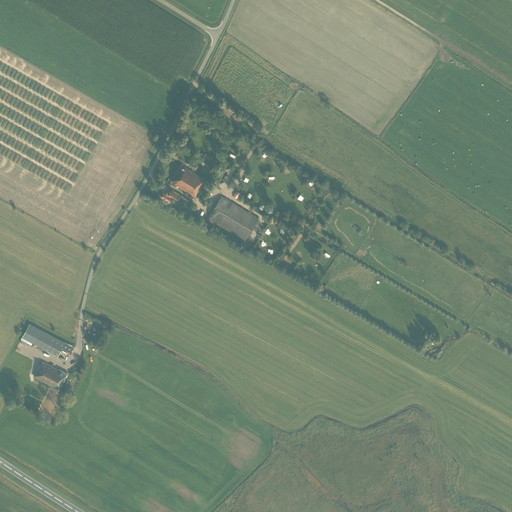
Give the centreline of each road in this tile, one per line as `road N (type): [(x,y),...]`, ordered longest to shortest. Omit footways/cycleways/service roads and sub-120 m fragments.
road 1 (unclassified): [(80,351),(96,256),(133,203),(216,37)]
road 2 (track): [(339,248),(465,322)]
